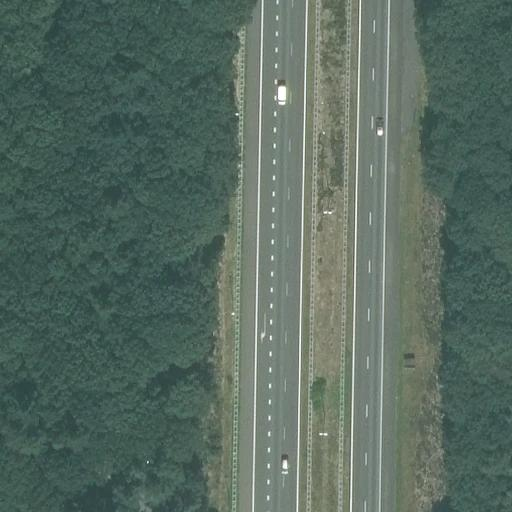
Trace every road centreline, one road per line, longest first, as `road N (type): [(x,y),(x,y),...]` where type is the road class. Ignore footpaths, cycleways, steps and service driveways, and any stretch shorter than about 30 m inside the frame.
road 1 (motorway): [(369,511),(379,0)]
road 2 (motorway): [(291,0),(282,511)]
